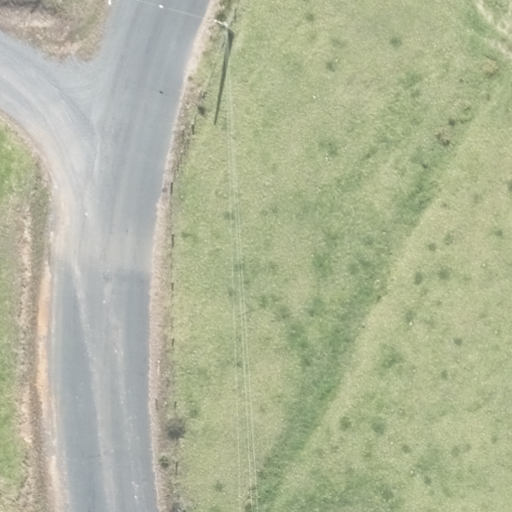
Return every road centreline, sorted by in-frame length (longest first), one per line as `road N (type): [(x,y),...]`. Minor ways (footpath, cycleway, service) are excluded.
road 1 (unclassified): [(122,178),(105,337),(120,511)]
road 2 (unclassified): [(170,0),(149,54),(122,178)]
road 3 (unclassified): [(0,61),(25,71),(122,178)]
